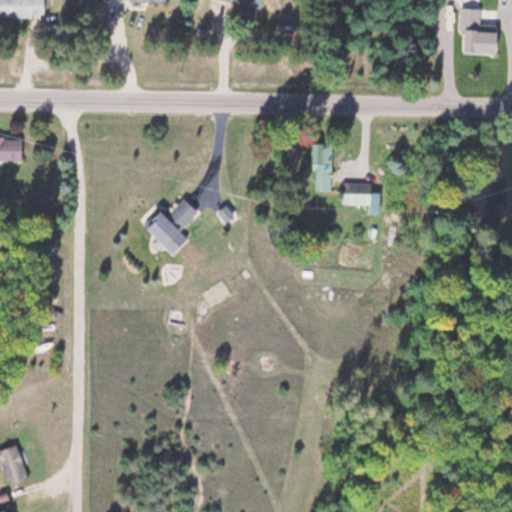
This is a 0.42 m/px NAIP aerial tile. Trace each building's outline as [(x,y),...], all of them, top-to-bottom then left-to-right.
[(0,0),(0,16),(44,16),(43,0),(0,0)] [(491,53),(492,31),(476,31),(477,7),(458,6),(457,52),(491,53)] [(0,159),(20,160),(20,137),(0,136),(0,159)] [(329,142),(309,142),(309,189),(329,189),(329,142)] [(338,202),(365,202),(364,210),(371,210),(372,192),(365,192),(365,182),(338,181),(338,202)] [(176,228),(194,211),(181,197),(161,216),(154,209),(139,223),(169,254),(186,238),(176,228)] [(25,477),(12,443),(0,447),(0,471),(5,484),(25,477)]
